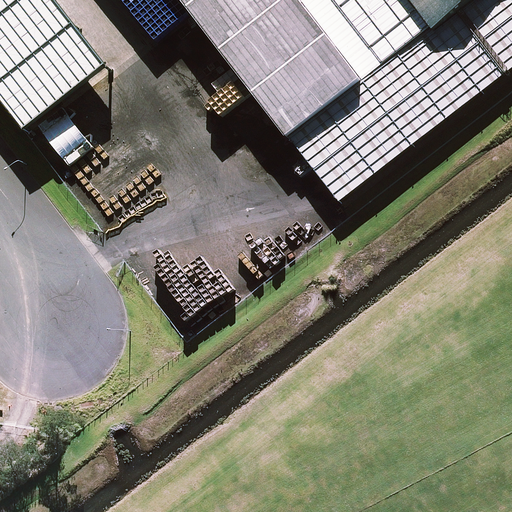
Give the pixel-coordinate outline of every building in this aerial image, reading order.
[(105,67),(52,0),(0,0),(0,89),(28,126),(105,67)] [(366,79),(304,0),(188,0),(293,135),(297,132),(366,79)] [(511,0),(469,0),(435,27),(366,79),(297,132),(343,192),(511,62),(511,0)] [(413,0),(304,0),(366,79),(435,27),(413,0)] [(413,0),(435,27),(469,0),(413,0)]
